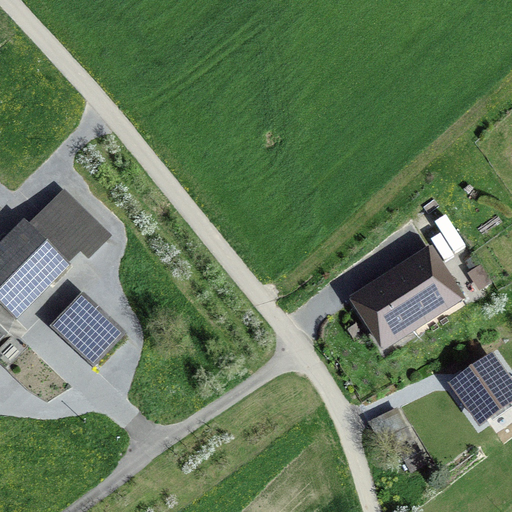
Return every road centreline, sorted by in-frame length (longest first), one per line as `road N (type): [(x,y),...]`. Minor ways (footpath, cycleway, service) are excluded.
road 1 (residential): [(305,358),(10,0)]
road 2 (residential): [(305,358),(158,446),(71,511)]
road 3 (unclassified): [(377,511),(346,427),(305,358)]
